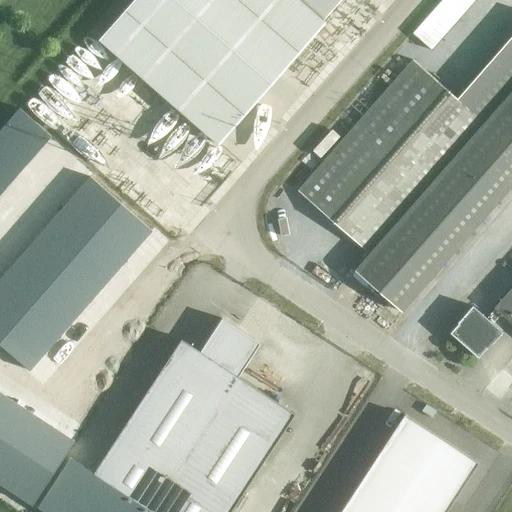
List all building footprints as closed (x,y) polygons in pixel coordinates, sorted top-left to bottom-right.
[(133,0),(98,40),(218,145),(326,22),(323,20),(340,0),(133,0)] [(511,34),(498,51),(511,62),(511,34)] [(511,62),(498,51),(483,68),(511,92),(511,91),(511,62)] [(412,61),(298,192),(369,255),(381,241),(395,225),(408,210),(422,194),(436,179),(449,163),(463,147),(477,132),(484,124),(456,99),(412,61)] [(511,92),(483,68),(469,84),(497,109),(504,100),(511,92)] [(469,84),(456,99),(484,124),(490,116),(497,109),(469,84)] [(497,109),(490,116),(511,135),(511,107),(504,100),(497,109)] [(50,137),(19,109),(4,126),(36,153),(50,137)] [(477,132),(511,162),(511,135),(490,116),(484,124),(477,132)] [(36,153),(4,126),(0,130),(0,148),(23,169),(36,153)] [(511,162),(477,132),(463,147),(510,188),(511,185),(511,162)] [(463,147),(449,163),(496,204),(510,188),(463,147)] [(23,169),(0,148),(0,176),(9,184),(23,169)] [(449,163),(436,179),(482,219),(496,204),(449,163)] [(0,194),(9,184),(0,176),(0,194)] [(89,178),(75,193),(106,220),(120,205),(89,178)] [(436,179),(422,194),(468,235),(482,219),(436,179)] [(75,193),(62,209),(93,236),(106,220),(75,193)] [(422,194),(408,210),(455,251),(468,235),(422,194)] [(120,205),(106,220),(137,247),(151,231),(120,205)] [(62,209),(48,224),(79,251),(93,236),(62,209)] [(408,210),(395,225),(441,266),(455,251),(408,210)] [(106,220),(93,236),(123,262),(137,247),(106,220)] [(48,224),(35,240),(65,267),(79,251),(48,224)] [(395,225),(381,241),(427,282),(441,266),(395,225)] [(93,236),(79,251),(110,278),(123,262),(93,236)] [(35,240),(21,255),(52,282),(65,267),(35,240)] [(369,255),(367,257),(414,297),(427,282),(381,241),(369,255)] [(79,251),(65,267),(96,294),(110,278),(79,251)] [(21,255),(7,271),(38,298),(52,282),(21,255)] [(367,257),(354,272),(401,312),(414,297),(367,257)] [(65,267),(52,282),(83,309),(96,294),(65,267)] [(7,271),(0,279),(0,291),(25,313),(38,298),(7,271)] [(52,282),(38,298),(69,325),(83,309),(52,282)] [(495,309),(501,315),(511,324),(511,287),(493,308),(495,309)] [(0,291),(0,319),(11,329),(25,313),(0,291)] [(38,298),(25,313),(55,340),(69,325),(38,298)] [(501,333),(492,325),(501,315),(495,309),(486,319),(472,307),(457,324),(458,325),(450,334),(477,358),(485,349),(486,350),(501,333)] [(25,313),(11,329),(42,356),(55,340),(25,313)] [(0,319),(0,341),(11,329),(0,319)] [(69,458),(36,508),(42,511),(230,511),(294,415),(237,377),(259,344),(225,322),(221,319),(199,352),(180,340),(93,473),(69,458)] [(11,329),(0,341),(0,346),(28,371),(42,356),(11,329)] [(1,407),(0,408),(0,441),(16,419),(1,407)] [(403,415),(391,433),(428,458),(440,439),(403,415)] [(22,423),(0,453),(0,487),(4,490),(42,438),(22,423)] [(391,433),(380,452),(416,476),(428,458),(391,433)] [(440,439),(428,458),(465,482),(477,464),(440,439)] [(48,442),(8,494),(28,505),(69,458),(48,442)] [(380,452),(368,470),(405,494),(416,476),(380,452)] [(428,458),(416,476),(453,500),(465,482),(428,458)] [(368,470),(356,488),(392,511),(405,494),(368,470)] [(416,476),(405,494),(432,511),(445,511),(453,500),(416,476)] [(392,511),(356,488),(344,506),(353,511),(392,511)] [(432,511),(405,494),(392,511),(432,511)]
